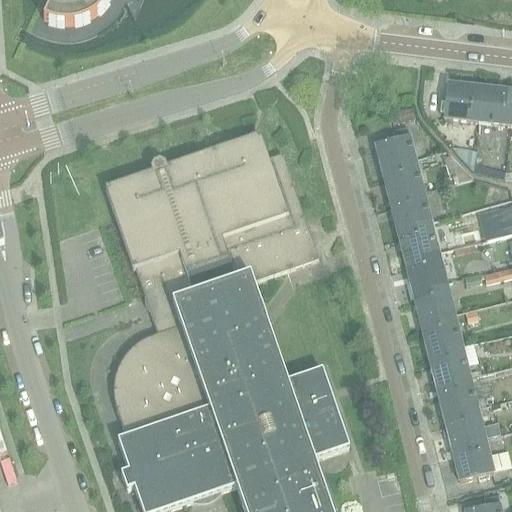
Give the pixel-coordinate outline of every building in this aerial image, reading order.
[(53,0),(43,22),(47,24),(51,26),(56,27),(60,27),(64,28),(69,28),(73,27),(77,26),(81,25),(85,23),(89,22),(93,19),(96,17),(100,14),(103,10),(106,7),(108,3),(109,0),(53,0)] [(444,123),(477,127),(479,110),(471,109),(473,92),(448,89),(444,123)] [(504,96),(473,92),(471,109),(479,110),(477,127),(478,127),(478,125),(489,126),(489,128),(509,130),(509,128),(511,114),(502,113),(504,96)] [(511,96),(504,96),(502,113),(511,114),(509,128),(511,128),(511,96)] [(411,112),(393,117),(396,126),(414,121),(411,112)] [(376,149),(384,180),(400,176),(398,168),(415,164),(412,165),(409,153),(412,153),(407,132),(395,135),(397,144),(376,149)] [(329,511),(318,478),(313,464),(349,452),(322,374),(286,386),(252,286),(318,264),(282,158),(268,163),(260,138),(166,170),(165,166),(159,164),(153,166),(150,171),(152,175),(105,192),(133,273),(135,272),(158,338),(151,340),(142,344),(134,350),(125,359),(119,369),(114,381),(113,393),(113,403),(116,412),(126,442),(118,445),(128,475),(121,478),(127,494),(134,492),(141,511),(173,511),(236,491),(242,511),(329,511)] [(475,154),(450,151),(472,175),(475,154)] [(384,180),(392,212),(408,208),(406,200),(423,196),(422,195),(420,196),(417,185),(420,184),(415,164),(398,168),(400,176),(384,180)] [(463,173),(454,175),(457,186),(472,182),(463,173)] [(472,183),(469,194),(484,198),(487,187),(472,183)] [(392,212),(400,243),(416,239),(414,231),(430,227),(428,227),(425,216),(427,215),(423,196),(406,200),(408,208),(392,212)] [(511,209),(497,213),(504,240),(511,237),(511,209)] [(400,243),(407,275),(424,271),(422,262),(438,258),(436,258),(433,247),(435,247),(430,227),(414,231),(416,239),(400,243)] [(473,253),(473,249),(452,254),(453,258),(473,253)] [(407,275),(415,306),(432,302),(429,293),(446,289),(443,289),(441,278),(443,278),(438,258),(422,262),(424,271),(407,275)] [(511,280),(511,272),(482,280),(484,287),(511,280)] [(479,286),(478,281),(462,285),(464,290),(479,286)] [(415,306),(423,337),(440,333),(438,325),(452,321),(454,321),(454,320),(452,320),(449,309),(451,308),(446,289),(429,293),(432,302),(415,306)] [(511,313),(511,305),(495,310),(497,317),(511,313)] [(476,323),(475,316),(463,319),(465,326),(476,323)] [(423,337),(431,369),(448,365),(445,356),(462,351),(459,351),(457,340),(459,340),(454,321),(452,321),(438,325),(440,333),(423,337)] [(431,369),(438,399),(455,395),(453,387),(470,383),(469,382),(467,382),(464,372),(467,371),(462,351),(445,356),(448,365),(431,369)] [(511,376),(511,352),(492,355),(494,379),(511,376)] [(438,399),(446,432),(463,427),(461,418),(477,414),(477,413),(475,414),(472,403),(474,402),(470,383),(453,387),(455,395),(438,399)] [(446,432),(454,462),(471,458),(469,449),(485,444),(483,444),(480,433),(482,433),(477,414),(461,418),(463,427),(446,432)] [(493,478),(485,444),(469,449),(471,458),(454,462),(460,486),(493,478)] [(501,445),(489,448),(493,463),(505,460),(501,445)] [(486,511),(500,511),(498,500),(486,503),(488,511),(486,511)]
